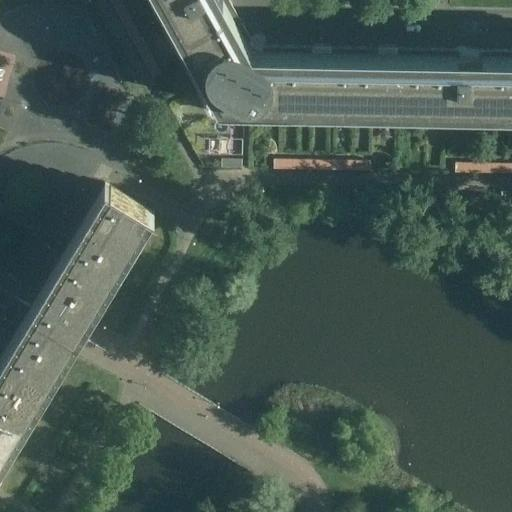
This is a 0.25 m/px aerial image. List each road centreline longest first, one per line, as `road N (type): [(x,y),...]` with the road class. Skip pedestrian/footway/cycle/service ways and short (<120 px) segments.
road 1 (residential): [(511,16),(314,13),(274,0)]
road 2 (residential): [(48,223),(86,161),(40,154),(0,174)]
